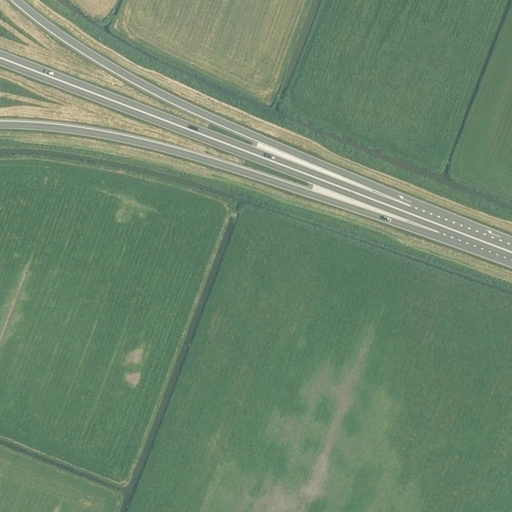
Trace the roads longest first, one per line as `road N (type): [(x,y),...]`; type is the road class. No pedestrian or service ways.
road 1 (trunk): [(481,241),(474,226),(171,98),(16,0)]
road 2 (trunk): [(481,241),(0,57)]
road 3 (trunk): [(0,124),(137,140),(456,243),(481,241)]
